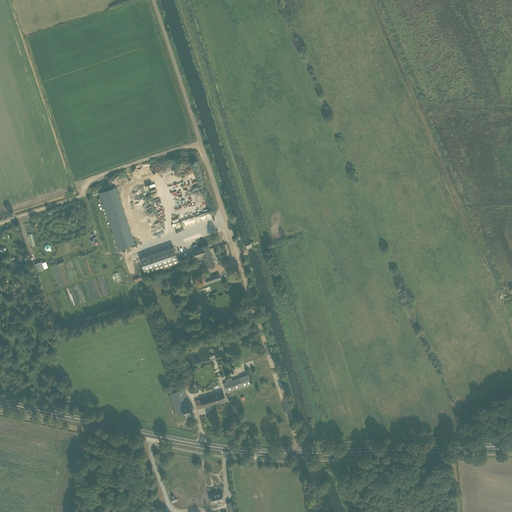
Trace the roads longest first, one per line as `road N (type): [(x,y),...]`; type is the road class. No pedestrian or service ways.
road 1 (tertiary): [(511,446),(248,451),(0,401)]
road 2 (track): [(304,453),(147,0)]
road 3 (track): [(0,223),(200,159)]
